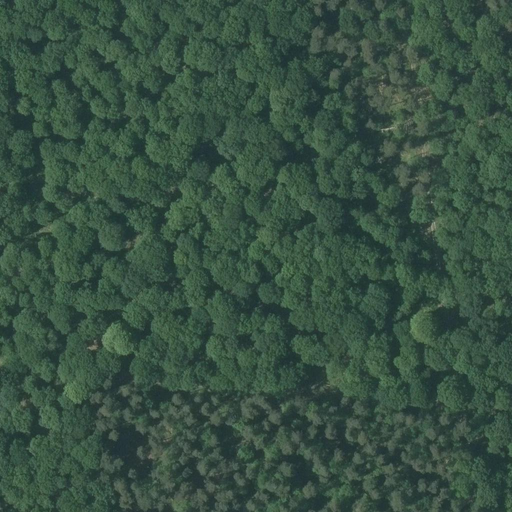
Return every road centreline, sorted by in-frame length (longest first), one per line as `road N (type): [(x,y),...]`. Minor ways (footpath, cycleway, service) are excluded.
road 1 (track): [(0,372),(451,398),(396,0)]
road 2 (track): [(511,401),(451,398),(467,511)]
